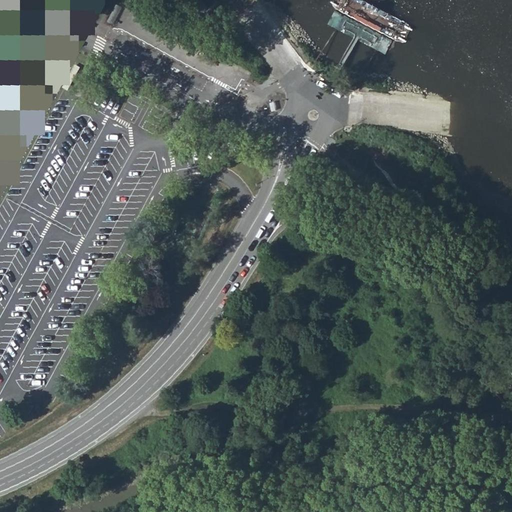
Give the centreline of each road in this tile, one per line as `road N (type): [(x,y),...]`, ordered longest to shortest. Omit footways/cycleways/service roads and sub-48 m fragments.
road 1 (secondary): [(0,473),(91,421),(167,351),(223,275),(292,151)]
road 2 (unclassified): [(83,37),(292,151)]
